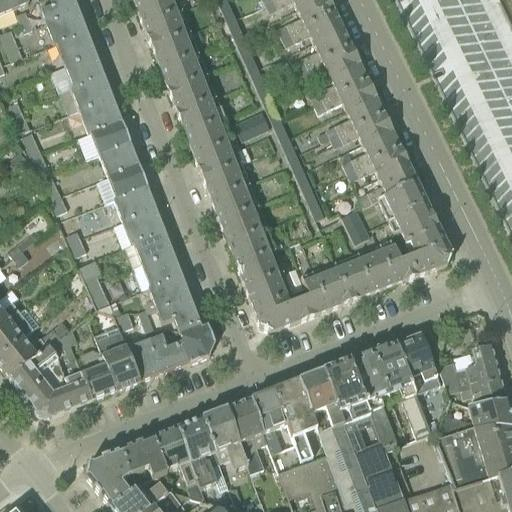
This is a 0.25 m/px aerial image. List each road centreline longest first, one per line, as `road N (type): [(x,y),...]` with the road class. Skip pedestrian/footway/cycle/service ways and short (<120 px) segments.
road 1 (residential): [(250,376),(103,0)]
road 2 (residential): [(489,287),(354,0)]
road 3 (residential): [(250,376),(489,287)]
road 4 (residential): [(27,470),(250,376)]
